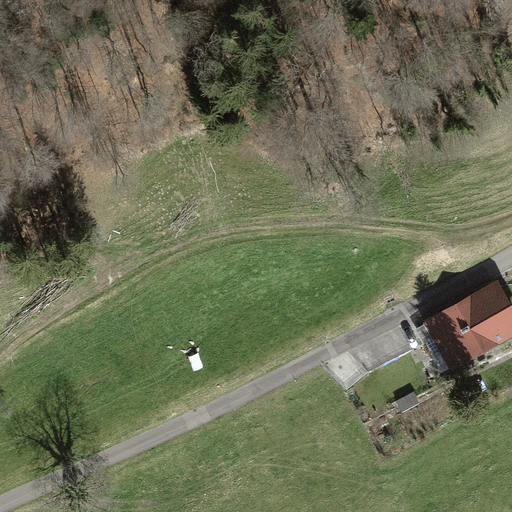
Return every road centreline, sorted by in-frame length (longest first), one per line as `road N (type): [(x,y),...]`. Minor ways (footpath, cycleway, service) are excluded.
road 1 (unclassified): [(0,506),(245,396),(511,255)]
road 2 (track): [(511,218),(468,231),(324,222),(240,230),(0,271)]
